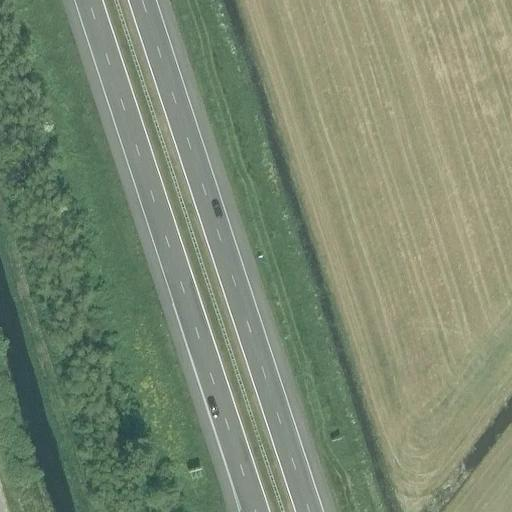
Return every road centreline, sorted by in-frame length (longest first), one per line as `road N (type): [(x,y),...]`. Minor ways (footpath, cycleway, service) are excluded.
road 1 (motorway): [(88,0),(256,511)]
road 2 (motorway): [(308,511),(141,0)]
